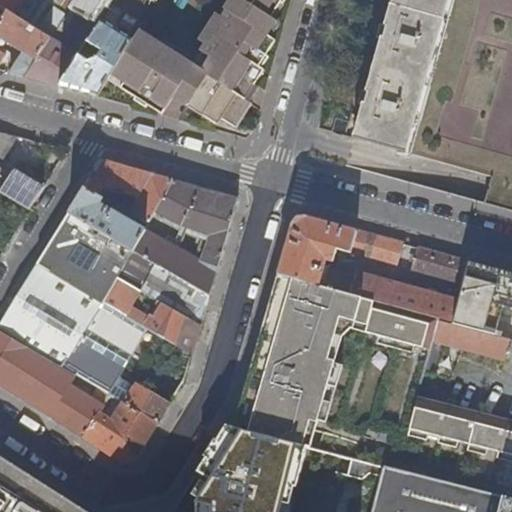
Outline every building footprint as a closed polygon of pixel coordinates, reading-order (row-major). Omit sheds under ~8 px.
[(43,8),(63,21),(67,14),(44,0),(0,0),(0,7),(8,12),(10,13),(15,16),(24,2),(40,12),(43,8)] [(76,0),(71,9),(99,26),(94,34),(60,86),(98,97),(111,76),(134,41),(97,18),(108,0),(76,0)] [(236,0),(194,65),(141,30),(134,41),(111,76),(137,94),(135,97),(147,104),(149,101),(164,111),(178,90),(193,100),(190,104),(221,123),(225,117),(239,126),(254,104),(247,99),(266,70),(263,68),(270,57),(268,56),(277,41),(268,36),(278,21),(272,18),(282,3),(285,5),(287,0),(236,0)] [(392,0),(391,5),(354,138),(408,153),(451,0),(392,0)] [(0,24),(8,12),(0,7),(0,24)] [(0,37),(23,51),(10,72),(26,77),(52,38),(15,16),(10,13),(8,12),(0,24),(0,64),(7,54),(0,49),(0,37)] [(73,53),(52,38),(26,77),(45,82),(60,86),(94,34),(82,26),(71,42),(78,46),(73,53)] [(0,160),(1,161),(16,137),(0,132),(0,160)] [(101,161),(69,213),(134,251),(120,278),(140,290),(154,263),(210,296),(239,199),(101,161)] [(0,192),(19,204),(31,211),(45,187),(15,168),(12,174),(1,167),(0,168),(0,192)] [(0,234),(0,235),(19,204),(0,192),(0,234)] [(69,213),(39,262),(105,303),(120,278),(134,251),(69,213)] [(464,282),(459,281),(457,288),(455,287),(452,298),(363,273),(365,266),(359,265),(359,266),(353,265),(351,274),(324,266),(326,259),(335,261),(338,249),(362,255),(362,254),(370,256),(371,255),(384,259),(384,260),(399,264),(404,244),(306,217),(294,224),(279,274),(440,318),(440,319),(453,323),(458,303),(464,282)] [(459,281),(464,282),(470,262),(419,248),(413,269),(459,281)] [(39,262),(0,325),(0,330),(65,368),(105,303),(39,262)] [(511,273),(470,262),(464,282),(458,303),(511,317),(511,273)] [(201,326),(210,296),(154,263),(140,290),(141,291),(160,301),(201,326)] [(329,360),(341,319),(368,327),(366,334),(379,338),(377,345),(413,355),(415,348),(431,353),(440,319),(440,318),(279,274),(274,290),(281,293),(259,369),(252,367),(241,401),(318,424),(336,362),(329,360)] [(201,326),(160,301),(149,318),(131,308),(141,291),(140,290),(120,278),(105,303),(147,328),(185,350),(191,339),(196,342),(201,326)] [(169,406),(120,377),(147,328),(105,303),(65,368),(78,376),(123,402),(159,423),(169,406)] [(497,325),(494,334),(508,338),(511,329),(497,325)] [(72,384),(78,376),(65,368),(0,330),(0,384),(84,438),(101,412),(105,405),(72,384)] [(191,339),(185,350),(192,355),(196,342),(191,339)] [(511,421),(419,397),(409,436),(428,441),(429,435),(440,438),(439,444),(457,449),(459,443),(470,445),(468,451),(487,456),(488,450),(499,453),(497,459),(511,462),(511,421)] [(311,448),(318,424),(241,401),(241,402),(234,429),(311,448)] [(112,419),(101,412),(84,438),(122,462),(136,459),(159,423),(123,402),(112,419)] [(362,511),(374,465),(311,448),(234,429),(227,427),(203,464),(279,484),(288,487),(281,511),(271,511),(275,500),(206,482),(204,487),(191,484),(173,511),(362,511)] [(511,511),(511,500),(384,467),(372,511),(511,511)] [(0,511),(65,511),(0,471),(0,511)] [(281,511),(288,487),(279,484),(275,500),(271,511),(281,511)]
